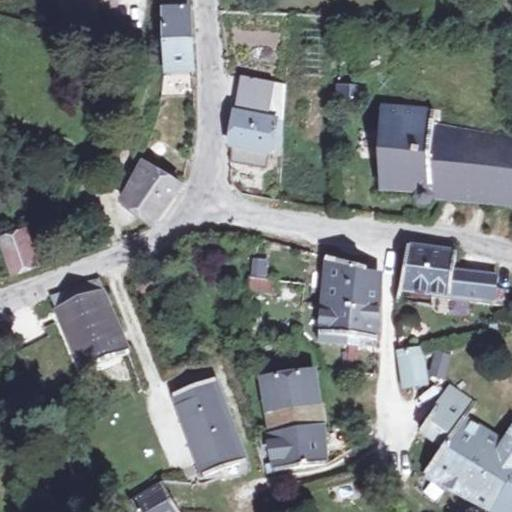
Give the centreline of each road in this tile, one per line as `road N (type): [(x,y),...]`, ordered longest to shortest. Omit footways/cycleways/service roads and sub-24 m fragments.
road 1 (residential): [(382,230),(391,319),(382,441),(277,494)]
road 2 (tertiary): [(0,307),(170,240),(201,208)]
road 3 (tertiary): [(208,0),(216,155),(201,208)]
road 4 (residential): [(201,208),(382,230)]
road 5 (residential): [(382,230),(511,259)]
